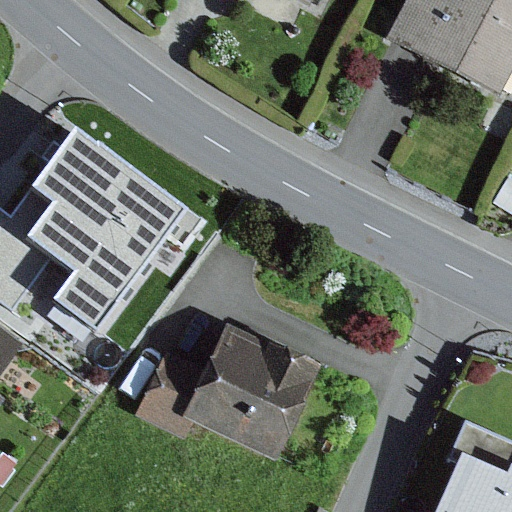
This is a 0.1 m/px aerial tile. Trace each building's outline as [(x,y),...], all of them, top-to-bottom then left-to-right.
[(294,0),(309,8),(313,0),(294,0)] [(511,71),(511,0),(405,0),(384,42),(412,57),(497,100),(511,71)] [(205,223),(76,131),(10,223),(0,216),(0,301),(15,313),(54,258),(75,274),(53,305),(97,336),(166,239),(184,252),(205,223)] [(131,418),(183,443),(191,427),(274,466),(320,368),(223,323),(202,368),(164,350),(131,418)] [(0,376),(23,345),(0,328),(0,376)] [(445,464),(453,467),(432,511),(511,511),(511,446),(462,425),(445,464)]
